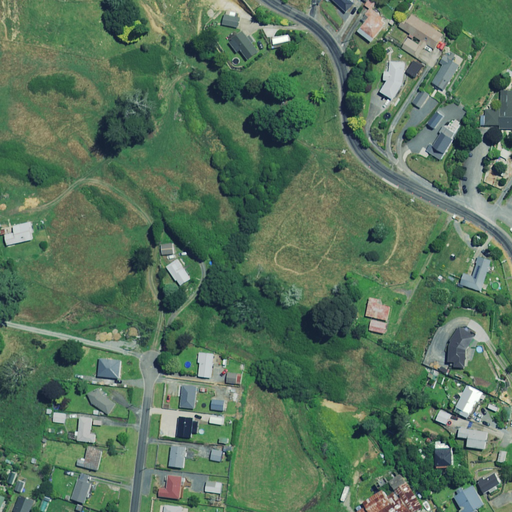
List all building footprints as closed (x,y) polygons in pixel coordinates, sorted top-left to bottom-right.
[(333,0),(347,13),(354,5),(349,0),(333,0)] [(372,10),(378,1),(376,0),(368,0),(364,6),(370,10),(366,15),(370,18),(359,32),(371,42),(387,22),(372,10)] [(228,6),(224,2),(220,6),(224,10),(228,6)] [(444,36),(409,13),(399,27),(411,34),(410,36),(413,39),(414,36),(421,41),(419,45),(409,38),(402,48),(417,59),(426,44),(434,50),(444,36)] [(240,18),(226,14),(223,25),(237,28),(240,18)] [(255,40),(247,30),(245,31),(239,36),(230,43),(238,53),(241,51),(249,60),(260,52),(252,43),(255,40)] [(284,34),(269,38),(271,44),(285,40),(284,34)] [(460,65),(444,56),(440,63),(444,65),(433,83),(445,91),(460,65)] [(406,64),(388,62),(388,64),(391,65),(390,72),(386,72),(385,81),(388,81),(382,92),(394,99),(403,83),(406,64)] [(511,90),(501,91),(501,110),(485,109),(485,116),(481,116),(480,125),(500,126),(500,129),(511,129),(511,90)] [(420,108),(427,97),(419,92),(412,103),(420,108)] [(458,134),(444,126),(440,133),(441,134),(433,147),(446,155),(458,134)] [(35,233),(32,222),(14,227),(16,233),(6,236),(9,246),(34,240),(32,233),(35,233)] [(175,254),(175,244),(162,245),(163,255),(175,254)] [(492,261),(480,257),(473,277),(465,274),(461,285),(481,292),(492,261)] [(192,280),(179,260),(168,268),(177,281),(178,280),(182,286),(192,280)] [(390,302),(368,297),(364,315),(387,319),(390,302)] [(384,323),(369,320),(367,329),(382,332),(384,323)] [(476,336),(460,327),(451,344),(449,362),(456,363),(455,367),(465,368),(465,356),(476,336)] [(216,355),(200,353),(199,363),(201,363),(200,377),(214,378),(216,355)] [(244,376),(229,373),(227,383),(242,385),(244,376)] [(482,394),(466,387),(455,412),(469,418),(476,401),(478,402),(482,394)] [(93,405),(110,415),(117,404),(104,396),(100,389),(89,394),(93,405)] [(180,409),(194,410),(196,390),(182,389),(180,409)] [(451,415),(441,411),(437,421),(446,425),(451,415)] [(66,413),(54,413),(54,423),(66,423),(66,413)] [(225,417),(212,415),(211,423),(224,425),(225,417)] [(94,419),(82,418),(79,432),(77,432),(76,440),(95,443),(96,435),(91,434),(94,419)] [(175,437),(190,439),(192,420),(177,418),(175,437)] [(488,433),(461,429),(460,437),(469,439),(468,447),(485,450),(488,433)] [(103,452),(89,448),(86,460),(80,459),(78,466),(98,471),(103,452)] [(453,448),(436,448),(437,469),(453,468),(453,448)] [(169,468),(182,469),(184,451),(171,449),(169,468)] [(224,452),(214,450),(212,460),(223,462),(224,452)] [(507,452),(500,451),(498,462),(505,463),(507,452)] [(501,484),(494,472),(478,482),(485,494),(490,491),(491,493),(498,490),(496,487),(501,484)] [(416,511),(423,508),(402,475),(390,482),(396,492),(388,497),(384,491),(364,503),(366,507),(358,511),(416,511)] [(160,498),(180,500),(181,477),(168,476),(167,490),(160,489),(160,498)] [(26,482),(20,480),(16,490),(22,493),(26,482)] [(93,485),(79,480),(72,499),(86,504),(93,485)] [(223,484),(208,482),(206,492),(222,494),(223,484)] [(478,511),(477,510),(485,505),(473,486),(464,492),(462,488),(453,493),(463,510),(461,511),(460,511),(478,511)] [(32,511),(36,502),(21,496),(15,511),(14,511),(32,511)]
